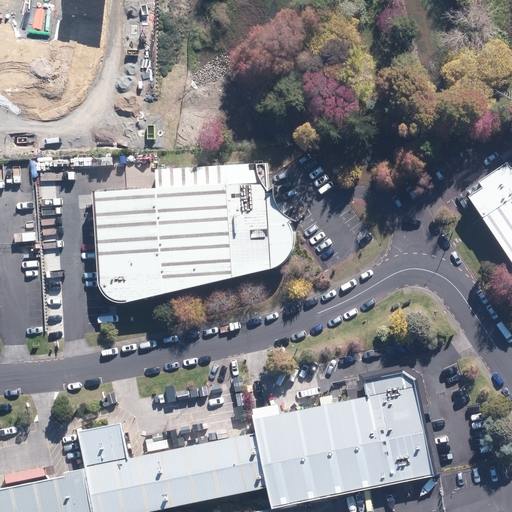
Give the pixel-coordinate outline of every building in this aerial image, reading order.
[(144,130),(159,0),(134,0),(120,128),(144,130)] [(511,163),(462,196),(511,270),(511,163)] [(125,304),(269,274),(278,271),(287,265),(292,261),(297,251),(297,240),(293,228),(284,221),(280,216),(274,204),(268,189),(266,164),(153,171),(155,191),(92,194),(97,280),(101,295),(109,302),(117,305),(125,304)] [(323,362),(325,370),(344,365),(342,357),(323,362)] [(325,370),(323,362),(303,367),(305,375),(325,370)] [(349,403),(368,399),(385,483),(440,471),(420,376),(402,365),(354,375),(357,388),(346,390),(349,403)] [(305,375),(303,367),(288,370),(290,378),(305,375)] [(231,394),(245,392),(243,379),(229,381),(231,394)] [(206,395),(204,386),(190,388),(192,398),(206,395)] [(172,392),(174,402),(188,400),(186,390),(172,392)] [(174,402),(172,392),(157,394),(158,404),(174,402)] [(245,392),(231,394),(233,406),(247,404),(245,392)] [(288,398),(290,409),(310,405),(308,394),(288,398)] [(349,403),(251,422),(253,435),(265,490),(268,507),(385,483),(368,399),(349,403)] [(247,404),(233,406),(235,421),(249,418),(247,404)] [(214,428),(216,439),(229,437),(227,426),(214,428)] [(80,436),(88,473),(95,511),(157,511),(265,490),(253,435),(132,459),(125,427),(80,436)] [(204,430),(206,441),(216,439),(214,428),(204,430)] [(184,433),(186,444),(197,442),(195,431),(184,433)] [(174,435),(175,446),(186,444),(184,433),(174,435)] [(175,446),(174,435),(145,439),(147,451),(175,446)] [(5,474),(7,484),(46,476),(44,466),(5,474)] [(95,511),(88,473),(0,491),(0,511),(95,511)]
